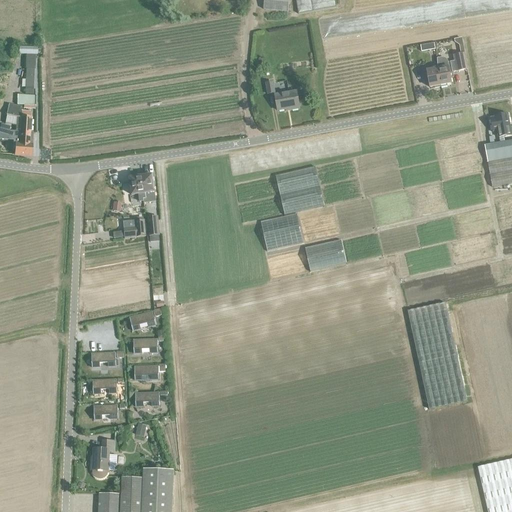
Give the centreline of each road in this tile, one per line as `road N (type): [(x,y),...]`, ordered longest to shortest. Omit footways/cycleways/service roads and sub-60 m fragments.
road 1 (track): [(158,156),(191,461),(180,511)]
road 2 (unclassified): [(67,511),(80,168)]
road 3 (track): [(511,453),(246,511)]
road 4 (unclassified): [(255,140),(511,95)]
road 5 (unclassified): [(255,140),(80,168)]
road 6 (unclassified): [(255,140),(244,91),(252,0)]
